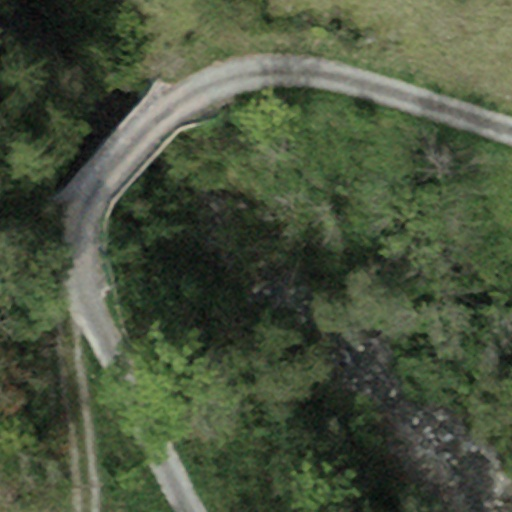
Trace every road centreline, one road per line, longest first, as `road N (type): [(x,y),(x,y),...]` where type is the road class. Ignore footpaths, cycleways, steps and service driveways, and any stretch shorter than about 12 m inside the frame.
road 1 (track): [(511,131),(330,76),(276,69),(229,75),(183,94),(104,173),(83,207),(78,273),(193,511)]
road 2 (track): [(78,273),(66,326),(79,511)]
